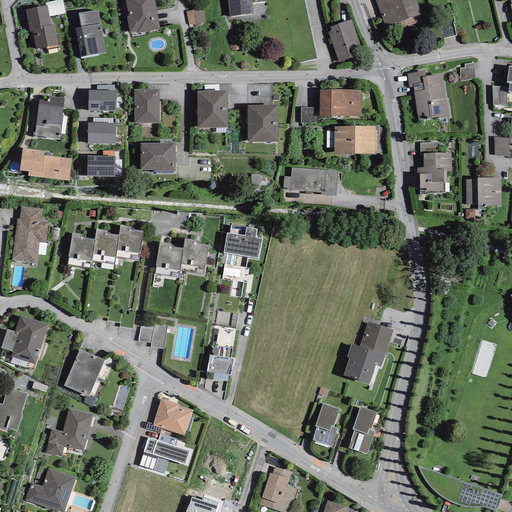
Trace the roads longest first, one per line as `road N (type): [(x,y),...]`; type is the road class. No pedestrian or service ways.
road 1 (residential): [(381,68),(420,302),(394,420),(389,504)]
road 2 (unknown): [(0,193),(339,216),(367,215),(400,200)]
road 3 (residential): [(381,68),(23,82)]
road 4 (residential): [(150,369),(35,301),(0,307)]
road 5 (residential): [(150,369),(104,511)]
road 6 (residential): [(389,504),(260,433)]
road 7 (residential): [(511,52),(381,68)]
road 8 (residential): [(260,433),(150,369)]
